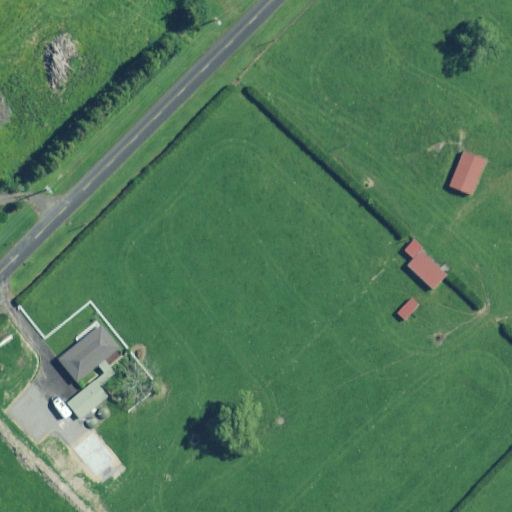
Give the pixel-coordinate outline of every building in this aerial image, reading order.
[(484,162),(463,153),(449,186),(471,195),(484,162)] [(446,275),(412,242),(404,250),(414,259),(407,266),(432,290),(446,275)] [(119,347),(99,324),(57,359),(77,382),(119,347)] [(107,397),(94,381),(67,403),(80,419),(107,397)] [(95,437),(82,422),(74,429),(86,444),(95,437)]
